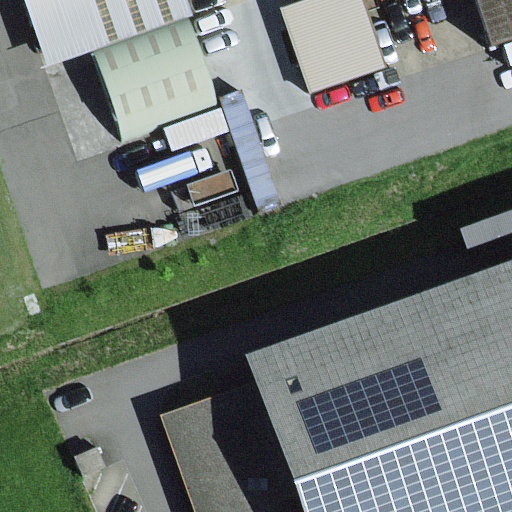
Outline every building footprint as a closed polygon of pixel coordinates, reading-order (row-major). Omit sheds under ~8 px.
[(180,0),(23,0),(18,2),(42,72),(88,56),(185,22),(188,21),(180,0)] [(357,0),(315,0),(278,13),(307,99),(382,74),(357,0)] [(511,0),(464,0),(481,52),(511,42),(511,0)] [(185,22),(88,56),(119,143),(216,109),(185,22)] [(511,511),(511,270),(237,367),(246,392),(158,423),(189,511),(511,511)]
